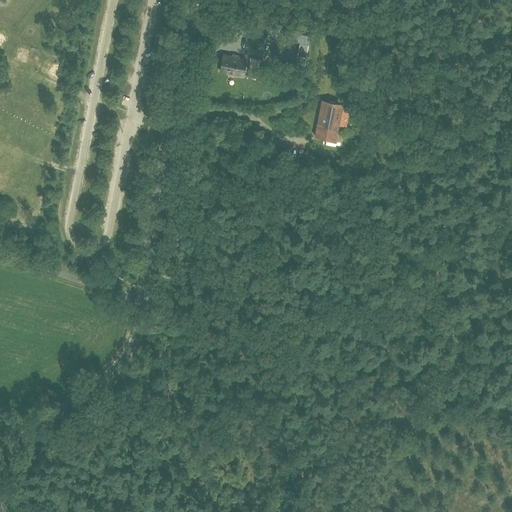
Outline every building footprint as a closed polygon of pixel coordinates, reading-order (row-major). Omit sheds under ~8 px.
[(296,63),(305,64),(310,35),(288,31),(286,39),(287,40),(300,42),(296,63)] [(277,42),(274,54),(283,56),(285,44),(277,42)] [(242,75),(246,58),(224,54),(220,71),(242,75)] [(343,104),(322,100),(315,136),(336,140),(339,124),(343,106),(343,104)] [(350,107),(343,106),(339,124),(340,124),(346,126),(350,107)] [(386,124),(377,124),(377,133),(386,132),(386,124)]
